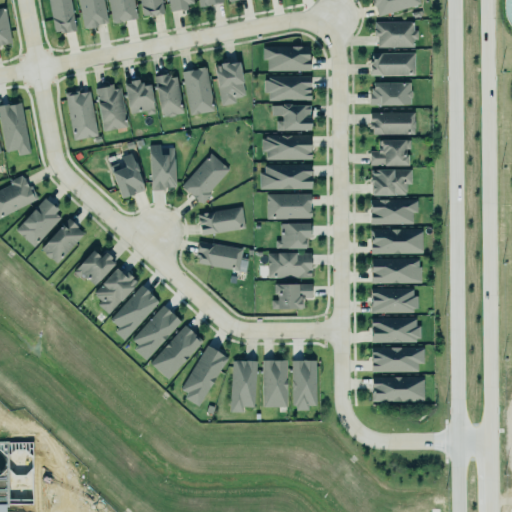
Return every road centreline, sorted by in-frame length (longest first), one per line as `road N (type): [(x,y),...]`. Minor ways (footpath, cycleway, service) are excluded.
road 1 (residential): [(489,439),(383,441),(367,438),(343,413),(331,18)]
road 2 (residential): [(340,330),(252,331),(223,321),(64,174),(52,151),(24,0)]
road 3 (secondary): [(489,511),(487,0)]
road 4 (secondary): [(455,0),(457,511)]
road 5 (residential): [(331,18),(0,75)]
